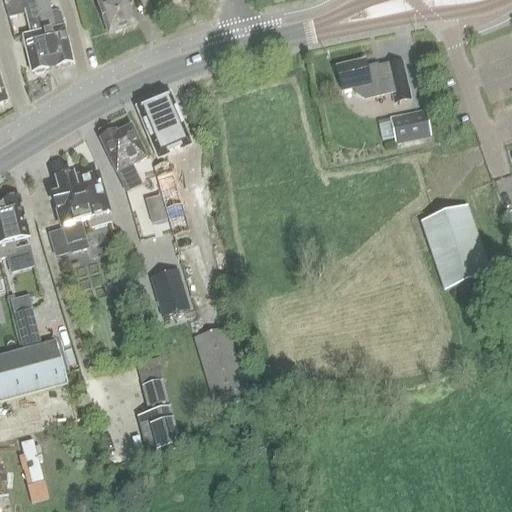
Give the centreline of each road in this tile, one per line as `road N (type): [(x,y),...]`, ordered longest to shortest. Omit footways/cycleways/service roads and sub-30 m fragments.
road 1 (secondary): [(0,159),(133,84),(245,46)]
road 2 (unclassified): [(511,127),(484,137),(447,13)]
road 3 (secondary): [(323,28),(447,13)]
